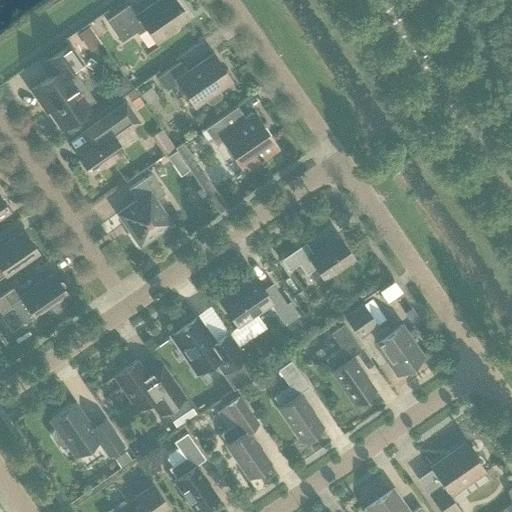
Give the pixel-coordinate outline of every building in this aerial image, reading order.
[(171,27),(186,17),(173,0),(157,0),(136,15),(129,3),(105,19),(120,41),(138,28),(145,28),(156,43),(174,30),(171,27)] [(90,25),(98,36),(105,31),(97,20),(90,25)] [(100,44),(87,27),(77,34),(89,52),(100,44)] [(65,73),(80,63),(68,46),(45,61),(54,74),(31,89),(41,103),(43,101),(58,124),(86,105),(65,73)] [(220,93),(216,88),(228,79),(235,90),(236,90),(211,54),(210,54),(211,55),(187,72),(179,60),(156,76),(165,90),(177,81),(193,105),(194,104),(193,103),(203,97),(207,103),(211,103),(219,98),(220,93)] [(133,88),(125,93),(134,106),(142,101),(133,88)] [(79,133),(86,144),(75,151),(90,174),(123,151),(114,138),(138,121),(125,101),(79,133)] [(243,171),(276,148),(251,112),(244,117),(236,105),(202,129),(214,144),(220,139),(243,171)] [(174,148),(160,128),(150,136),(163,155),(174,148)] [(172,165),(182,159),(175,149),(166,156),(172,165)] [(139,245),(171,223),(154,199),(164,192),(151,173),(128,189),(135,200),(117,213),(139,245)] [(0,215),(8,210),(0,198),(0,215)] [(0,276),(4,274),(4,275),(37,252),(23,231),(0,247),(0,276)] [(323,278),(352,258),(337,236),(312,253),(304,242),(280,259),(288,270),(298,263),(305,274),(315,267),(323,278)] [(381,275),(390,293),(406,285),(398,267),(381,275)] [(33,317),(45,309),(47,313),(52,313),(63,307),(64,302),(61,298),(66,294),(52,273),(19,296),(12,286),(0,294),(0,313),(11,306),(23,323),(33,316),(33,317)] [(253,277),(220,301),(237,325),(227,332),(238,347),(265,327),(255,313),(270,302),(275,310),(284,323),(298,313),(289,301),(285,303),(271,284),(262,290),(253,277)] [(384,335),(376,324),(362,303),(344,316),(372,357),(376,354),(379,358),(382,359),(386,356),(397,372),(420,356),(398,325),(384,335)] [(410,321),(417,316),(410,307),(403,312),(410,321)] [(215,340),(197,314),(167,334),(194,375),(214,361),(233,389),(256,373),(227,332),(215,340)] [(353,403),(374,389),(349,353),(358,346),(343,323),(329,332),(340,348),(324,359),(331,370),(330,371),(353,403)] [(300,440),(321,425),(296,389),(306,382),(290,359),(276,369),(288,385),(272,396),(279,406),(277,407),(300,440)] [(155,366),(145,373),(135,360),(113,375),(136,408),(149,399),(159,414),(179,400),(155,366)] [(237,396),(224,405),(215,412),(227,428),(219,433),(226,443),(225,444),(248,477),(269,462),(244,426),(253,419),(237,396)] [(174,408),(182,421),(194,413),(186,401),(174,408)] [(62,444),(66,442),(75,455),(98,439),(109,455),(122,445),(104,419),(91,428),(73,403),(50,419),(56,428),(53,430),(52,436),(56,443),(62,444)] [(173,441),(177,447),(167,454),(166,459),(170,466),(168,467),(175,478),(173,479),(195,511),(196,511),(217,498),(194,465),(204,459),(201,455),(202,455),(186,432),(173,441)] [(427,464),(430,469),(417,478),(440,511),(458,511),(460,511),(449,494),(483,470),(490,480),(491,480),(475,456),(476,455),(474,451),(472,452),(463,439),(427,464)] [(120,467),(131,460),(124,451),(113,458),(120,467)] [(161,511),(168,507),(152,484),(134,497),(140,506),(131,511),(161,511)] [(424,511),(419,505),(409,511),(405,511),(391,490),(392,489),(391,488),(366,506),(366,507),(367,506),(371,511),(424,511)]
